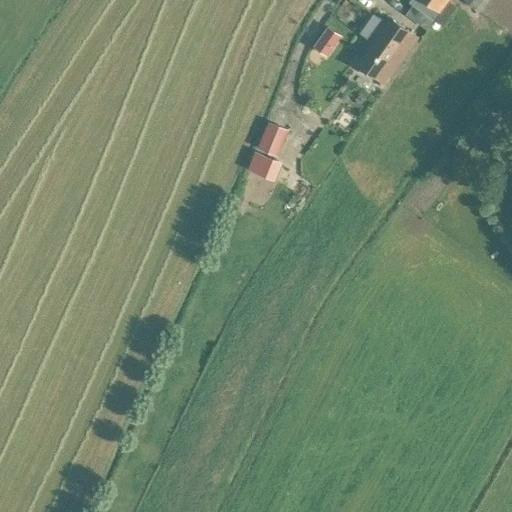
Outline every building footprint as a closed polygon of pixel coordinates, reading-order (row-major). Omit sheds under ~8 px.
[(412,0),(411,1),(433,18),(446,0),(412,0)] [(466,0),(484,13),(493,0),(466,0)] [(374,41),(358,63),(362,66),(360,70),(369,76),(373,74),(376,76),(381,69),(389,75),(417,36),(397,21),(391,17),(387,23),(374,14),(361,32),(374,41)] [(327,55),(342,35),(328,25),(314,46),(327,55)] [(318,183),(366,117),(343,101),(295,167),(318,183)] [(269,120),(258,147),(279,155),(290,128),(269,120)] [(255,149),(248,168),(276,180),(284,161),(255,149)]
